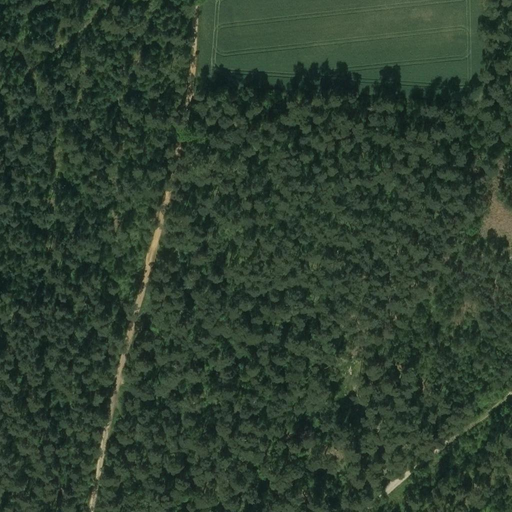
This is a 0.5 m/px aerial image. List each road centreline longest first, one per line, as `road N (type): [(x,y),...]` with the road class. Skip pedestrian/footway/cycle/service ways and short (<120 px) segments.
road 1 (track): [(196,0),(190,105),(168,170),(157,272),(95,511)]
road 2 (track): [(0,298),(71,511)]
road 3 (track): [(359,511),(511,383)]
